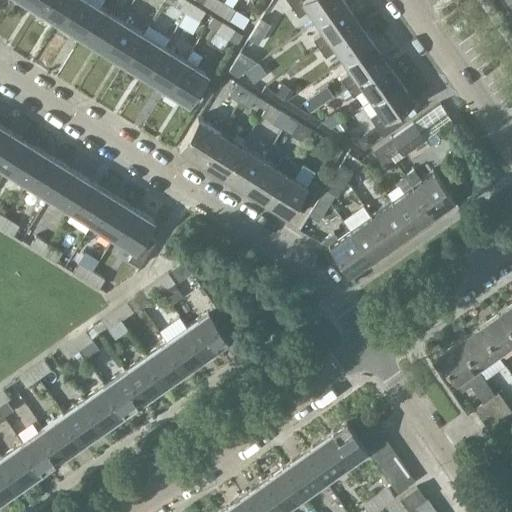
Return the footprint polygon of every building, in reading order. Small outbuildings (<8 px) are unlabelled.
[(22,0),(37,9),(42,0),(22,0)] [(59,23),(72,0),(42,0),(37,9),(59,23)] [(80,36),(99,6),(89,0),(72,0),(59,23),(80,36)] [(184,12),(189,3),(185,0),(173,0),(171,4),(184,12)] [(215,10),(220,0),(202,0),(201,2),(215,10)] [(220,0),(215,10),(227,19),(234,8),(231,6),(234,0),(223,0),(223,1),(221,0),(220,0)] [(316,20),(343,0),(342,0),(286,0),(298,16),(308,9),(316,20)] [(319,47),(357,20),(343,0),(316,20),(323,31),(313,38),(319,47)] [(191,31),(203,11),(189,3),(184,12),(177,23),(191,31)] [(102,49),(120,19),(99,6),(80,36),(102,49)] [(123,62),(142,32),(120,19),(102,49),(123,62)] [(344,59),(371,39),(357,20),(319,47),(325,56),(336,48),(344,59)] [(227,39),(233,30),(219,21),(213,30),(227,39)] [(256,43),(268,29),(260,23),(248,37),(256,43)] [(145,76),(163,46),(142,32),(123,62),(145,76)] [(347,86),(385,59),(371,39),(344,59),(352,69),(341,77),(347,86)] [(166,89),(185,59),(163,46),(145,76),(166,89)] [(185,59),(166,89),(190,104),(209,74),(185,59)] [(372,98),(399,78),(385,59),(347,86),(353,95),(364,87),(372,98)] [(384,135),(404,120),(397,110),(414,98),(399,78),(372,98),(380,109),(370,116),(384,135)] [(238,100),(246,88),(235,82),(228,94),(238,100)] [(248,107),(256,94),(246,88),(238,100),(248,107)] [(281,127),(289,115),(279,109),(272,121),(281,127)] [(292,133),(299,122),(299,121),(289,115),(281,127),(292,133)] [(200,161),(219,130),(198,117),(178,148),(200,161)] [(413,121),(393,136),(404,152),(425,138),(413,121)] [(0,166),(5,170),(23,139),(2,126),(0,128),(0,166)] [(222,175),(241,144),(219,130),(200,161),(222,175)] [(383,142),(391,154),(401,148),(392,136),(383,142)] [(26,183),(45,152),(23,139),(5,170),(26,183)] [(382,161),(391,154),(383,142),(373,149),(382,161)] [(243,188),(263,157),(241,144),(222,175),(243,188)] [(48,196),(66,166),(45,152),(26,183),(48,196)] [(265,202),(291,160),(281,154),(274,165),(263,157),(243,188),(265,202)] [(291,160),(265,202),(287,215),(294,204),(304,210),(320,184),(310,178),(306,184),(293,176),(300,166),(291,160)] [(334,172),(347,180),(353,170),(340,162),(334,172)] [(69,209),(88,179),(66,166),(48,196),(69,209)] [(413,168),(405,173),(412,184),(434,214),(455,199),(433,169),(420,178),(413,168)] [(337,195),(347,180),(334,172),(325,187),(335,193),(337,195)] [(402,191),(392,198),(413,228),(434,214),(412,184),(405,173),(403,175),(395,180),(402,191)] [(91,222),(109,192),(88,179),(69,209),(91,222)] [(318,219),(335,193),(325,187),(308,213),(318,219)] [(112,236),(130,205),(109,192),(91,222),(112,236)] [(392,243),(413,228),(392,198),(370,213),(392,243)] [(153,219),(130,205),(112,236),(133,249),(128,258),(139,265),(155,239),(145,232),(153,219)] [(371,258),(392,243),(370,213),(350,228),(371,258)] [(0,225),(13,234),(19,224),(6,216),(0,225)] [(350,273),(371,258),(350,228),(338,236),(335,231),(320,241),(329,247),(332,247),(350,273)] [(42,252),(48,243),(35,235),(30,244),(42,252)] [(62,251),(50,244),(48,243),(42,252),(56,260),(62,251)] [(86,279),(92,269),(78,261),(73,271),(86,279)] [(105,277),(92,270),(92,269),(86,279),(99,287),(105,277)] [(155,279),(161,288),(174,279),(167,271),(155,279)] [(148,297),(161,288),(155,279),(142,289),(148,297)] [(132,309),(127,301),(126,300),(114,308),(120,317),(132,309)] [(511,330),(511,300),(498,310),(511,330)] [(206,353),(227,338),(235,333),(215,304),(186,324),(206,353)] [(107,327),(120,317),(114,308),(101,318),(107,327)] [(496,352),(511,340),(511,330),(498,310),(477,325),(496,352)] [(185,368),(206,353),(186,324),(165,339),(185,368)] [(476,366),(496,352),(477,325),(457,339),(476,366)] [(85,329),(73,337),(79,346),(91,338),(85,329)] [(73,337),(60,346),(66,355),(79,346),(73,337)] [(165,382),(185,368),(165,339),(145,353),(165,382)] [(457,339),(436,354),(455,381),(461,390),(482,375),(476,366),(457,339)] [(144,396),(165,382),(145,353),(124,368),(144,396)] [(50,367),(44,359),(44,358),(31,367),(37,376),(50,367)] [(25,384),(37,376),(31,367),(18,376),(25,384)] [(124,411),(144,396),(124,368),(104,382),(124,411)] [(103,425),(124,411),(104,382),(83,397),(103,425)] [(0,388),(0,401),(9,396),(3,387),(0,388)] [(480,417),(504,400),(497,390),(473,407),(480,417)] [(83,440),(103,425),(83,397),(62,411),(83,440)] [(487,427),(511,410),(504,400),(480,417),(487,427)] [(62,454),(83,440),(62,411),(42,426),(62,454)] [(325,436),(345,465),(366,450),(346,421),(325,436)] [(41,469),(62,454),(42,426),(21,440),(41,469)] [(382,435),(377,427),(376,426),(359,439),(365,447),(382,435)] [(371,456),(388,444),(382,435),(365,447),(371,456)] [(324,479),(345,465),(325,436),(304,450),(324,479)] [(21,483),(41,469),(21,440),(0,455),(21,483)] [(377,465),(394,453),(388,444),(371,456),(377,465)] [(304,494),(324,479),(304,450),(283,465),(304,494)] [(383,474),(401,462),(394,453),(377,465),(383,474)] [(0,497),(0,498),(21,483),(0,455),(0,497)] [(389,483),(407,471),(401,462),(383,474),(389,483)] [(283,508),(304,494),(283,465),(263,479),(283,508)] [(396,492),(413,480),(407,471),(389,483),(396,492)] [(254,511),(277,511),(283,508),(263,479),(242,494),(254,511)] [(401,496),(401,497),(409,508),(424,497),(415,485),(401,496)] [(368,511),(393,495),(387,486),(362,504),(367,511),(368,511)] [(224,511),(254,511),(242,494),(221,508),(224,511)] [(410,511),(422,511),(432,506),(426,497),(408,510),(410,511)] [(399,498),(386,507),(389,511),(398,511),(405,507),(399,498)]
